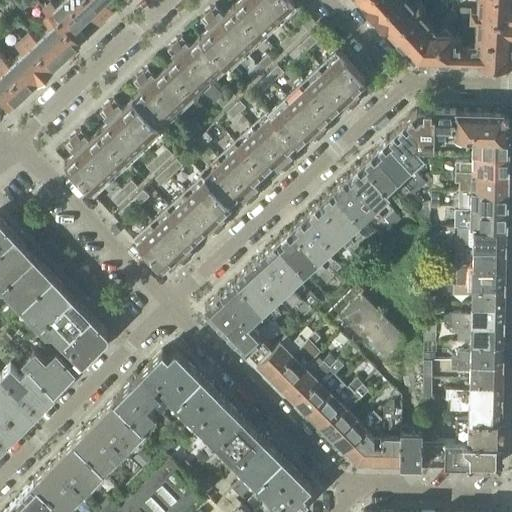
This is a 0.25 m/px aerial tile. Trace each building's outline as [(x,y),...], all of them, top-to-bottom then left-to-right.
[(50,24),(42,31),(64,53),(78,40),(41,0),(34,6),(50,24)] [(40,0),(41,0),(78,40),(78,39),(84,34),(75,24),(82,18),(65,0),(58,0),(56,2),(53,0),(40,0)] [(65,0),(82,18),(90,11),(99,20),(105,15),(91,0),(65,0)] [(91,0),(105,15),(112,9),(103,0),(91,0)] [(242,0),(236,6),(260,32),(276,17),(260,0),(242,0)] [(260,0),(276,17),(294,0),(293,0),(260,0)] [(360,0),(374,15),(390,0),(360,0)] [(390,0),(374,15),(396,39),(421,15),(418,12),(425,6),(420,0),(415,0),(411,5),(406,0),(390,0)] [(429,0),(440,11),(448,5),(443,0),(429,0)] [(459,7),(461,12),(511,14),(511,0),(480,0),(480,8),(459,7)] [(215,3),(208,9),(243,48),(260,32),(236,6),(226,15),(215,3)] [(441,26),(438,29),(410,54),(415,60),(511,61),(511,57),(511,44),(478,43),(460,42),(460,35),(450,34),(450,31),(451,29),(448,26),(457,17),(452,8),(437,22),(441,26)] [(212,29),(203,37),(226,63),(243,48),(208,9),(200,16),(212,29)] [(480,18),(478,43),(511,44),(511,14),(461,12),(462,17),(480,18)] [(396,39),(410,54),(438,29),(434,29),(421,15),(396,39)] [(21,18),(14,25),(51,65),(64,53),(42,31),(37,36),(21,18)] [(301,21),(290,31),(296,38),(306,28),(301,21)] [(23,49),(16,55),(37,78),(37,79),(52,66),(51,65),(14,25),(7,31),(23,49)] [(296,38),(290,31),(279,41),(285,48),(296,38)] [(311,32),(300,42),(306,49),(317,38),(311,32)] [(182,33),(174,40),(210,78),(226,63),(203,37),(200,33),(190,42),(182,33)] [(175,56),(165,65),(193,94),(210,78),(174,40),(167,47),(175,56)] [(306,49),(300,42),(289,52),(295,59),(306,49)] [(337,47),(319,63),(355,102),(363,95),(351,83),(361,73),(337,47)] [(0,51),(0,66),(23,91),(37,78),(16,55),(9,61),(0,51)] [(267,52),(257,62),(263,68),(273,59),(267,52)] [(263,68),(257,62),(247,71),(253,77),(263,68)] [(277,63),(266,73),(272,80),(283,70),(277,63)] [(319,63),(303,79),(327,105),(336,96),(348,109),(355,102),(319,63)] [(148,65),(140,72),(176,110),(193,94),(165,65),(156,74),(148,65)] [(23,91),(0,66),(0,93),(9,103),(23,91)] [(131,97),(135,100),(159,126),(176,110),(140,72),(133,79),(141,88),(131,97)] [(272,80),(266,73),(256,83),(261,90),(272,80)] [(303,79),(286,94),(322,133),(329,126),(317,114),(327,105),(303,79)] [(229,88),(223,93),(229,100),(235,94),(229,88)] [(229,100),(223,93),(217,99),(223,105),(229,100)] [(286,94),(269,110),(294,136),(303,127),(314,140),(322,133),(286,94)] [(114,96),(106,103),(142,141),(159,126),(135,100),(126,109),(114,96)] [(239,98),(233,104),(239,110),(245,104),(239,98)] [(111,123),(101,131),(125,157),(142,141),(106,103),(99,110),(111,123)] [(239,110),(233,104),(227,110),(233,116),(239,110)] [(433,143),(433,133),(433,108),(421,107),(421,108),(417,109),(406,119),(417,131),(416,143),(433,143)] [(454,134),(455,134),(508,135),(509,115),(504,109),(503,109),(433,108),(433,133),(443,134),(445,134),(445,124),(454,124),(454,134)] [(269,110),(252,125),(288,164),(296,157),(288,148),(298,140),(294,136),(269,110)] [(195,119),(189,125),(195,131),(201,125),(195,119)] [(424,151),(416,143),(417,131),(406,119),(385,138),(415,170),(423,163),(423,157),(420,154),(424,151)] [(195,131),(189,125),(183,131),(189,137),(195,131)] [(252,125),(235,141),(263,171),(273,162),(281,171),(288,164),(252,125)] [(80,128),(73,134),(108,172),(125,157),(101,131),(92,140),(80,128)] [(205,130),(199,136),(205,142),(211,136),(205,130)] [(443,134),(433,133),(433,143),(443,144),(443,134)] [(108,172),(73,134),(66,141),(77,154),(67,163),(91,189),(108,172)] [(472,143),(472,153),(508,154),(508,153),(508,135),(455,134),(455,143),(472,143)] [(205,142),(199,136),(193,142),(199,148),(205,142)] [(385,138),(373,149),(408,188),(412,192),(425,180),(415,170),(385,138)] [(235,141),(218,157),(254,196),(261,189),(253,180),(263,171),(235,141)] [(166,146),(156,155),(162,162),(172,152),(166,146)] [(373,149),(361,160),(386,187),(391,182),(402,193),(408,188),(373,149)] [(433,152),(432,169),(441,169),(442,152),(433,152)] [(455,159),(455,170),(508,171),(508,154),(472,153),(471,160),(455,159)] [(162,162),(156,155),(146,165),(152,171),(162,162)] [(176,157),(166,167),(171,173),(182,163),(176,157)] [(218,157),(201,172),(226,199),(225,199),(229,203),(239,194),(246,202),(254,196),(218,157)] [(361,160),(346,174),(384,215),(392,224),(400,216),(392,208),(393,208),(390,204),(382,196),(389,190),(386,187),(361,160)] [(171,173),(166,167),(155,177),(161,183),(171,173)] [(432,187),(439,188),(441,188),(441,169),(432,169),(432,178),(432,187)] [(459,179),(459,188),(507,189),(508,189),(508,171),(455,170),(455,179),(459,179)] [(135,176),(140,182),(145,178),(139,172),(135,176)] [(201,172),(185,188),(220,226),(228,220),(216,207),(225,199),(226,199),(201,172)] [(346,174),(332,187),(359,217),(367,210),(378,221),(384,215),(346,174)] [(131,178),(121,188),(127,194),(137,185),(131,178)] [(332,187),(318,200),(357,241),(364,234),(353,222),(359,217),(332,187)] [(432,187),(431,205),(439,205),(439,188),(432,187)] [(127,194),(121,188),(111,197),(117,203),(127,194)] [(143,188),(132,198),(138,204),(149,194),(143,188)] [(185,188),(168,203),(193,230),(202,221),(213,233),(220,226),(185,188)] [(454,188),(454,205),(507,206),(507,189),(459,188),(454,188)] [(138,204),(132,198),(118,211),(121,214),(124,211),(127,214),(138,204)] [(347,260),(356,270),(371,256),(357,241),(318,200),(303,214),(332,242),(338,236),(343,242),(354,253),(347,260)] [(168,203),(152,219),(187,257),(194,251),(183,238),(193,230),(168,203)] [(414,217),(430,223),(430,212),(424,205),(414,217)] [(431,205),(430,212),(430,223),(430,225),(438,225),(439,205),(431,205)] [(470,225),(473,225),(506,226),(507,206),(454,205),(454,215),(470,216),(470,225)] [(303,214),(290,226),(332,271),(339,264),(325,249),(332,242),(303,214)] [(0,241),(1,243),(13,231),(0,217),(0,241)] [(187,257),(152,219),(134,235),(158,261),(169,252),(180,264),(187,257)] [(441,238),(441,244),(454,245),(506,246),(506,239),(506,238),(506,226),(473,225),(470,225),(456,224),(456,235),(454,235),(454,238),(441,238)] [(290,226),(276,239),(303,268),(310,262),(326,279),(333,272),(332,271),(290,226)] [(349,275),(342,282),(338,285),(316,307),(330,321),(339,312),(387,361),(391,358),(387,355),(403,340),(402,331),(364,293),(417,244),(402,227),(371,256),(356,270),(349,275)] [(0,280),(1,282),(33,252),(13,231),(1,243),(0,244),(0,280)] [(276,239),(262,252),(309,303),(317,296),(297,275),(303,268),(276,239)] [(453,263),(471,264),(505,264),(505,250),(506,250),(506,246),(453,245),(453,254),(453,263)] [(0,300),(10,291),(20,302),(52,272),(33,252),(1,282),(0,282),(0,300)] [(311,305),(309,303),(262,252),(248,265),(275,294),(282,288),(304,312),(311,305)] [(424,281),(431,281),(436,281),(436,264),(424,264),(424,281)] [(448,272),(448,282),(505,283),(505,278),(505,264),(471,264),(471,273),(458,272),(448,272)] [(248,265),(233,278),(273,318),(280,312),(269,300),(275,294),(248,265)] [(20,302),(39,322),(71,292),(52,272),(20,302)] [(233,278),(219,291),(248,320),(255,314),(265,325),(273,318),(233,278)] [(471,292),(471,301),(504,302),(504,289),(505,289),(505,283),(448,282),(442,282),(442,291),(471,292)] [(205,309),(256,360),(272,346),(266,340),(248,320),(219,291),(205,304),(205,305),(205,309)] [(62,339),(90,311),(71,292),(39,322),(45,329),(52,328),(62,339)] [(444,320),(452,320),(504,321),(504,316),(504,302),(471,301),(471,311),(444,310),(444,320)] [(63,339),(55,347),(75,367),(107,335),(108,335),(108,330),(107,330),(90,311),(62,339),(63,339)] [(424,320),(424,338),(434,339),(435,320),(424,320)] [(457,339),(470,340),(503,341),(504,327),(504,321),(452,320),(452,329),(457,329),(457,339)] [(256,360),(269,373),(310,333),(312,330),(307,325),(293,339),(287,333),(286,333),(272,346),(256,360)] [(281,327),(266,340),(272,346),(286,333),(281,327)] [(350,341),(341,332),(335,338),(344,348),(350,341)] [(269,373),(281,386),(305,364),(311,357),(305,351),(316,339),(310,333),(269,373)] [(451,358),(503,359),(503,354),(503,341),(470,340),(470,349),(457,349),(457,353),(451,353),(451,358)] [(23,357),(29,363),(53,390),(75,367),(55,347),(46,356),(35,345),(23,357)] [(162,348),(134,376),(141,383),(138,386),(144,392),(142,394),(151,403),(160,411),(167,403),(159,395),(160,394),(151,386),(160,377),(158,376),(181,353),(175,347),(167,354),(162,348)] [(305,364),(281,386),(293,398),(335,358),(330,352),(323,358),(317,352),(311,357),(305,364)] [(162,385),(196,419),(203,411),(206,413),(223,395),(181,353),(158,376),(160,377),(165,382),(162,385)] [(335,358),(293,398),(306,410),(329,388),(340,377),(334,371),(343,362),(337,356),(335,358)] [(423,358),(423,376),(431,376),(432,358),(431,358),(423,358)] [(469,368),(469,377),(502,378),(503,365),(503,359),(451,358),(451,367),(469,368)] [(10,362),(1,371),(37,406),(53,390),(29,363),(20,371),(10,362)] [(0,388),(2,390),(0,391),(0,402),(20,423),(37,406),(1,371),(0,371),(0,388)] [(306,410),(318,423),(362,381),(356,375),(347,384),(340,377),(329,388),(306,410)] [(134,376),(113,397),(141,424),(153,412),(148,406),(151,403),(142,394),(144,392),(138,386),(141,383),(134,376)] [(468,407),(468,416),(501,417),(502,404),(502,398),(445,396),(431,396),(431,376),(423,376),(422,405),(450,405),(450,406),(468,407)] [(446,387),(445,396),(502,398),(502,393),(502,378),(469,377),(469,387),(446,387)] [(395,386),(388,380),(381,387),(388,393),(389,392),(395,386)] [(318,423),(331,435),(354,413),(348,407),(368,387),(362,381),(318,423)] [(420,463),(421,429),(421,426),(401,425),(401,413),(394,413),(394,399),(402,399),(402,394),(395,386),(389,392),(393,396),(383,406),(383,407),(383,418),(381,462),(420,463)] [(196,419),(218,441),(225,433),(227,435),(245,417),(223,395),(206,413),(203,411),(196,419)] [(113,397),(96,415),(125,443),(142,426),(141,424),(113,397)] [(0,436),(4,440),(20,423),(0,402),(0,436)] [(331,435),(343,448),(378,413),(379,413),(373,408),(361,420),(354,413),(331,435)] [(357,461),(381,462),(383,418),(379,413),(378,413),(343,448),(357,461)] [(96,415),(74,438),(102,466),(125,443),(96,415)] [(456,430),(456,439),(501,440),(502,417),(501,417),(468,416),(456,416),(456,430)] [(218,441),(237,461),(245,453),(246,454),(264,436),(245,417),(227,435),(225,433),(218,441)] [(421,429),(420,463),(496,465),(501,460),(500,459),(501,441),(501,440),(456,439),(445,438),(445,430),(421,429)] [(157,442),(167,451),(175,443),(165,433),(157,442)] [(244,494),(257,481),(265,473),(267,475),(285,457),(264,436),(246,454),(245,453),(237,461),(247,471),(233,486),(241,495),(243,493),(244,494)] [(74,438),(56,455),(85,484),(102,466),(74,438)] [(134,455),(142,463),(150,456),(142,448),(134,455)] [(56,455),(33,479),(63,506),(77,492),(81,495),(86,490),(82,486),(85,484),(56,455)] [(177,511),(202,487),(187,472),(180,465),(170,456),(120,506),(112,497),(110,499),(96,511),(177,511)] [(266,499),(264,501),(271,507),(281,498),(282,500),(305,477),(285,457),(267,475),(265,473),(257,481),(272,495),(267,500),(266,499)] [(180,465),(187,472),(193,467),(186,460),(180,465)] [(206,490),(216,480),(210,473),(199,483),(206,490)] [(261,511),(260,511),(292,511),(309,496),(304,490),(311,483),(305,477),(282,500),(281,498),(271,507),(264,501),(257,508),(261,511)] [(35,511),(45,502),(54,511),(64,511),(67,510),(63,506),(33,479),(0,511),(35,511)] [(206,492),(217,502),(223,496),(213,485),(206,492)] [(223,496),(217,502),(226,511),(238,498),(241,495),(233,486),(223,496)] [(84,511),(96,511),(110,499),(101,490),(94,498),(96,500),(84,511)] [(225,511),(226,511),(254,511),(245,502),(243,503),(238,498),(226,511),(225,511)]
